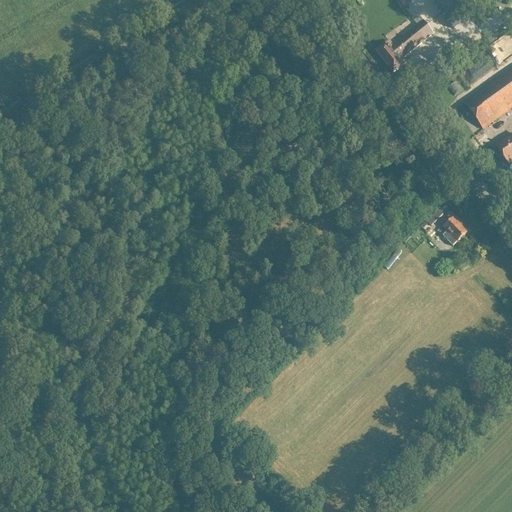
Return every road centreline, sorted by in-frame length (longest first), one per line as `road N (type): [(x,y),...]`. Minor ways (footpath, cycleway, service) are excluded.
road 1 (unclassified): [(511,222),(309,0)]
road 2 (track): [(0,122),(197,0)]
road 3 (track): [(511,385),(384,511)]
road 4 (track): [(393,98),(511,9)]
